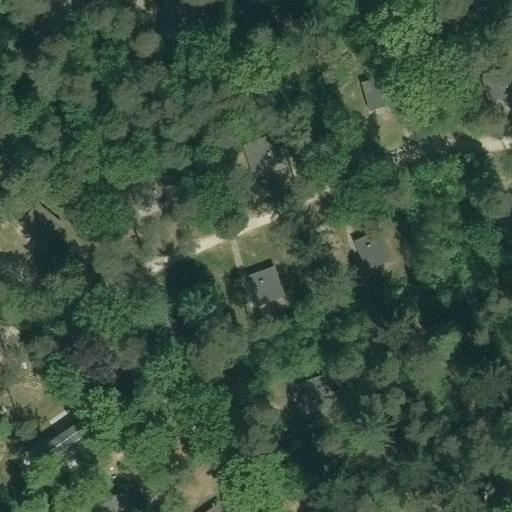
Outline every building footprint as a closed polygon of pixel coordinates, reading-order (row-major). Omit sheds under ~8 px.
[(197,0),(165,0),(164,25),(196,26),(197,0)] [(488,105),(511,98),(511,65),(480,75),(488,105)] [(361,85),(369,114),(400,104),(392,76),(361,85)] [(253,176),(282,163),(272,136),(242,148),(253,176)] [(138,214),(168,201),(159,174),(127,186),(138,214)] [(64,226),(38,205),(20,229),(45,249),(64,226)] [(354,243),(366,272),(393,263),(382,232),(354,243)] [(259,308),(286,298),(275,269),(247,279),(259,308)] [(146,336),(169,357),(189,335),(167,314),(146,336)] [(296,387),(305,418),(335,409),(323,378),(296,387)] [(124,495),(80,511),(114,511),(128,507),(124,495)] [(230,511),(223,502),(207,511),(230,511)]
